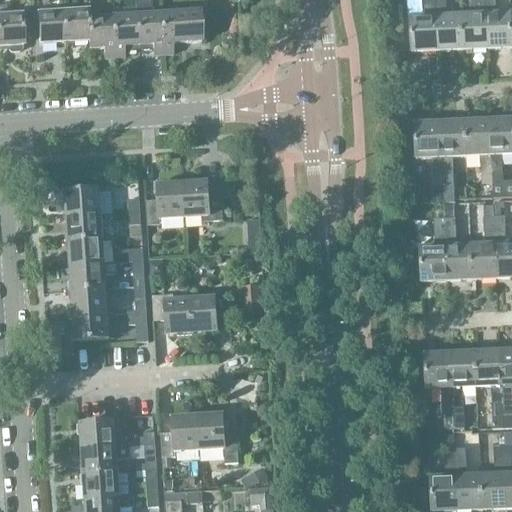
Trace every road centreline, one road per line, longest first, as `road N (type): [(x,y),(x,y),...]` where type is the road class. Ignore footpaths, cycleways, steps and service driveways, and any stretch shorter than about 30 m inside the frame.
road 1 (tertiary): [(346,511),(321,107)]
road 2 (residential): [(1,125),(321,107)]
road 3 (residential): [(17,389),(1,125)]
road 4 (residential): [(17,389),(145,382)]
road 5 (residential): [(24,511),(17,389)]
